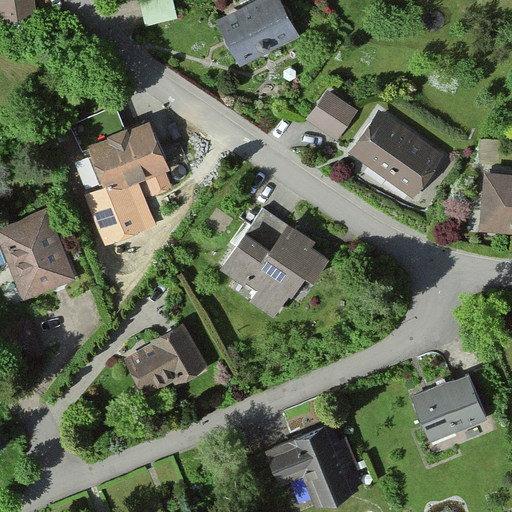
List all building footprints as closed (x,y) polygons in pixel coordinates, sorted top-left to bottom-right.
[(0,0),(0,21),(33,17),(30,0),(0,0)] [(141,0),(146,22),(178,15),(175,0),(141,0)] [(260,0),(217,24),(244,71),(303,37),(281,0),(260,0)] [(341,146),(363,114),(331,92),(309,124),(341,146)] [(443,159),(378,114),(350,154),(414,199),(443,159)] [(92,147),(109,192),(171,169),(155,124),(92,147)] [(511,177),(486,175),(482,232),(511,233),(511,177)] [(79,282),(53,211),(3,229),(30,300),(79,282)] [(278,248),(250,231),(225,270),(260,293),(253,304),(281,322),(311,275),(323,284),(337,262),(319,250),(323,244),(293,225),(278,248)] [(202,369),(179,329),(125,360),(147,400),(202,369)] [(417,401),(434,441),(490,418),(473,378),(417,401)] [(361,492),(331,428),(271,456),(285,487),(306,478),(321,510),(361,492)]
